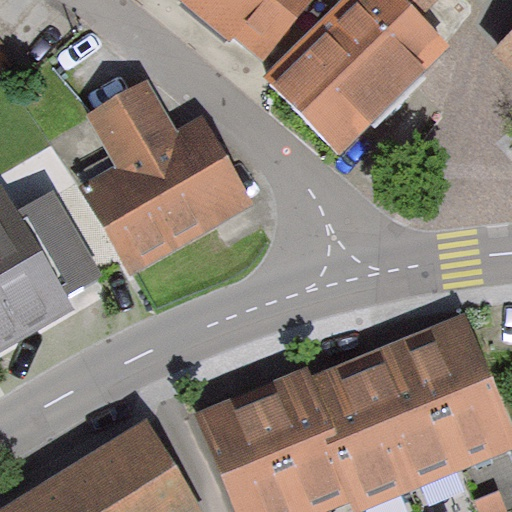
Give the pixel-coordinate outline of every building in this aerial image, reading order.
[(188,0),(192,2),(228,33),(266,63),(318,0),(188,0)] [(402,0),(351,0),(271,80),(341,158),(394,105),(450,48),(421,20),(402,0)] [(440,0),(402,0),(421,20),(440,0)] [(511,41),(496,55),(511,73),(511,41)] [(77,188),(127,279),(253,209),(229,165),(205,121),(175,137),(146,85),(87,118),(114,168),(77,188)] [(0,354),(76,309),(71,300),(103,280),(51,193),(19,213),(0,181),(0,354)] [(355,511),(362,511),(511,451),(511,432),(465,315),(203,418),(242,511),(316,511),(350,498),(355,511)] [(72,490),(35,511),(197,511),(154,438),(72,490)]
